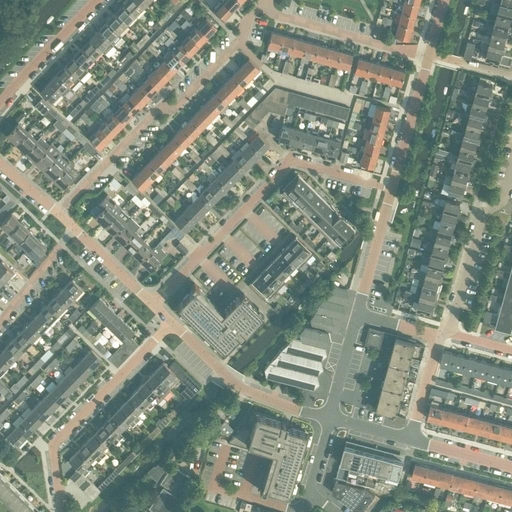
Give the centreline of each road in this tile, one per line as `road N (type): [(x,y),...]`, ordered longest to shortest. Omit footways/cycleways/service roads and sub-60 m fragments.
road 1 (residential): [(57,212),(157,108),(173,108),(238,41),(262,1)]
road 2 (residential): [(148,302),(290,161),(373,184)]
road 3 (tertiary): [(358,313),(428,54)]
road 4 (residential): [(59,511),(52,452),(171,329)]
road 5 (residential): [(329,418),(245,390),(171,329)]
road 6 (residential): [(453,334),(482,228),(511,162)]
road 7 (residential): [(428,54),(273,14),(262,1)]
road 8 (residential): [(0,102),(95,0)]
road 9 (residential): [(73,230),(0,326)]
